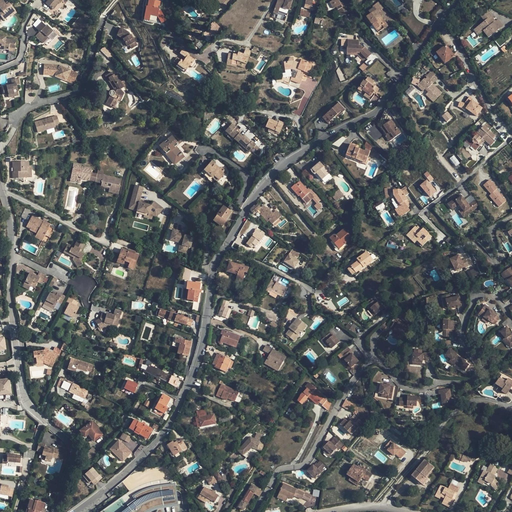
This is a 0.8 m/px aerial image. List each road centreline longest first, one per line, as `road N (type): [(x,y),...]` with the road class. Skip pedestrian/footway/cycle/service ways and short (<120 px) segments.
road 1 (residential): [(74,511),(155,442),(172,415),(201,351),(218,258),(251,202),(313,144),(378,111),(440,22)]
road 2 (residential): [(255,511),(276,471),(307,461),(368,362),(384,364),(409,389),(474,380),(480,367),(461,338),(474,296),(491,295),(507,313)]
road 3 (residential): [(53,511),(74,457),(26,400),(8,296),(15,255)]
road 4 (residential): [(440,22),(511,134),(425,211)]
